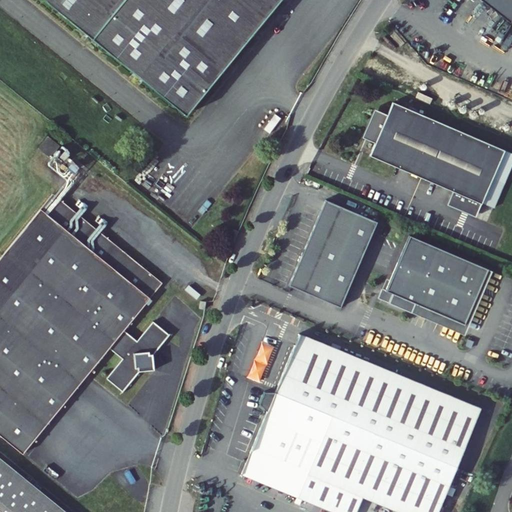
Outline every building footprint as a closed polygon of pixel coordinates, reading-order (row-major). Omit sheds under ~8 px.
[(50,0),(187,112),(277,0),(50,0)] [(511,0),(482,0),(511,22),(511,0)] [(506,145),(393,102),(384,129),(377,126),(371,141),(379,144),(374,159),(464,191),(461,198),(482,206),(485,197),(506,145)] [(59,145),(47,136),(37,147),(49,157),(59,145)] [(511,166),(511,147),(506,145),(485,197),(498,202),(511,166)] [(123,392),(125,389),(140,372),(155,370),(155,354),(172,334),(155,320),(139,340),(126,329),(164,282),(52,193),(0,256),(0,286),(96,365),(109,349),(123,359),(107,379),(123,392)] [(380,219),(328,199),(293,284),(343,305),(380,219)] [(496,269),(412,234),(385,298),(469,333),(496,269)] [(0,432),(25,452),(96,365),(0,286),(0,432)] [(440,511),(485,404),(302,333),(279,388),(268,386),(263,398),(272,406),(245,474),(343,511),(361,511),(364,506),(379,511),(440,511)] [(0,511),(31,511),(46,497),(0,459),(0,511)] [(31,511),(65,511),(46,497),(31,511)]
